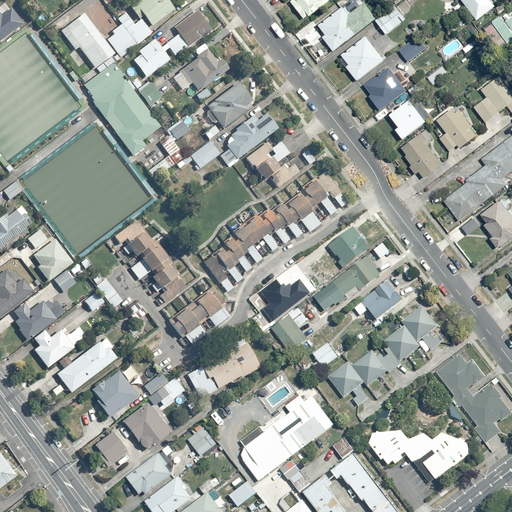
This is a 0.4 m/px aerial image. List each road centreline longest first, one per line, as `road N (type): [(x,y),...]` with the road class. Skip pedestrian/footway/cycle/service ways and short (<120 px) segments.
road 1 (residential): [(169,353),(213,332),(258,264),(341,215),(372,183)]
road 2 (residential): [(236,0),(372,183)]
road 3 (residential): [(372,183),(511,363)]
road 4 (secondary): [(88,511),(0,391)]
